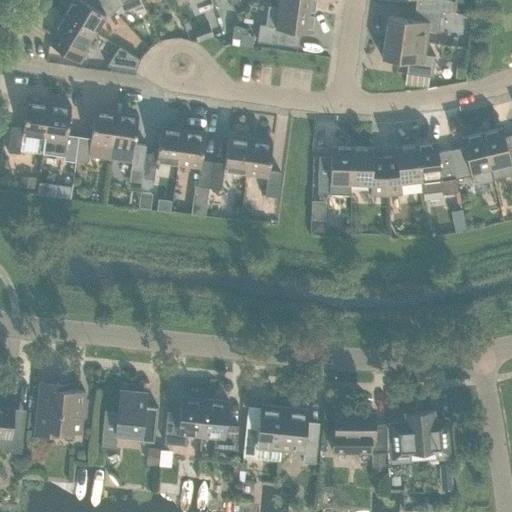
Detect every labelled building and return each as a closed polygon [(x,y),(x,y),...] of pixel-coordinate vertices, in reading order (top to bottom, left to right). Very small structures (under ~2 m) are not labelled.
[(108,16),(114,10),(105,0),(71,0),(63,12),(94,31),(105,14),(108,16)] [(139,0),(105,0),(114,10),(119,6),(122,11),(141,3),(139,0)] [(278,0),(277,6),(313,11),(314,0),(278,0)] [(415,0),(414,7),(449,12),(450,0),(415,0)] [(310,32),(313,11),(277,6),(275,26),(259,24),(256,41),(298,47),(300,30),(310,32)] [(453,13),(449,12),(414,7),(412,19),(387,16),(384,36),(426,42),(427,30),(438,31),(440,18),(452,20),(453,13)] [(83,48),(94,31),(63,12),(53,30),(61,35),(55,46),(80,61),(87,51),(83,48)] [(196,41),(212,36),(208,24),(192,29),(196,41)] [(231,37),(239,38),(241,26),(233,25),(231,37)] [(424,54),(426,42),(384,36),(381,57),(407,61),(406,73),(432,76),(435,56),(424,54)] [(135,70),(139,59),(118,46),(106,65),(135,70)] [(44,137),(48,102),(26,99),(22,128),(10,126),(7,151),(19,153),(22,134),(44,137)] [(74,161),(78,135),(66,134),(70,105),(48,102),(44,137),(65,140),(62,159),(74,161)] [(109,158),(116,112),(94,109),(90,137),(78,135),(74,161),(86,162),(87,155),(109,158)] [(144,153),(145,153),(146,145),(134,143),(138,115),(116,112),(109,158),(131,161),(128,181),(140,182),(142,170),(144,153)] [(178,163),(182,129),(160,126),(156,154),(145,153),(144,153),(142,170),(140,182),(139,188),(152,189),(153,180),(156,160),(178,163)] [(511,134),(504,137),(502,127),(481,132),(493,178),(511,173),(511,134)] [(208,187),(212,162),(200,160),(204,132),(182,129),(178,163),(199,166),(196,186),(208,187)] [(492,178),(493,178),(481,132),(461,137),(463,147),(450,149),(456,178),(470,175),(472,185),(492,180),(489,167),(490,167),(492,178)] [(245,173),(250,138),(228,135),(224,164),(212,162),(208,187),(221,189),(223,170),(245,173)] [(250,138),(245,173),(267,176),(264,195),(276,197),(280,171),(268,170),(272,141),(250,138)] [(456,178),(450,149),(437,151),(436,141),(415,143),(421,191),(422,192),(441,190),(441,194),(457,191),(455,178),(456,178)] [(401,193),(421,191),(415,143),(395,146),(396,156),(384,157),(385,186),(386,196),(402,194),(401,193)] [(350,181),(351,146),(330,145),(330,156),(318,155),(317,193),(349,193),(350,181)] [(385,186),(384,157),(372,157),(372,147),(351,146),(350,181),(369,182),(369,196),(386,196),(385,186)] [(19,175),(19,186),(34,187),(35,177),(19,175)] [(59,185),(58,196),(69,197),(70,186),(59,185)] [(203,216),(206,192),(197,191),(194,214),(203,216)] [(178,212),(181,195),(173,194),(170,210),(178,212)] [(224,211),(226,198),(208,195),(206,208),(224,211)] [(311,200),(311,219),(324,220),(325,200),(311,200)] [(311,219),(310,231),(324,231),(324,220),(311,219)] [(463,222),(452,224),(454,230),(454,232),(464,230),(463,222)] [(80,432),(84,391),(58,388),(58,383),(40,381),(34,432),(53,434),(53,429),(80,432)] [(104,410),(100,445),(114,447),(116,432),(127,433),(127,438),(153,441),(157,406),(144,404),(146,392),(119,390),(117,411),(104,410)] [(200,436),(204,397),(181,395),(178,419),(166,418),(163,442),(186,445),(187,434),(200,436)] [(204,397),(200,436),(214,437),(213,448),(235,450),(238,425),(226,424),(228,400),(204,397)] [(279,449),(284,406),(260,404),(259,411),(247,409),(242,456),(278,460),(279,459),(280,449),(279,449)] [(13,408),(0,406),(0,449),(20,452),(23,428),(11,427),(13,408)] [(279,449),(280,449),(303,452),(302,461),(315,463),(318,425),(306,424),(308,409),(284,406),(279,449)] [(386,426),(386,448),(390,448),(391,461),(408,460),(408,452),(435,449),(436,458),(449,457),(447,424),(434,425),(433,410),(404,412),(405,424),(386,426)] [(386,448),(386,426),(386,424),(373,424),(374,412),(334,412),(334,437),(373,437),(373,448),(386,448)] [(157,464),(158,447),(147,446),(145,463),(157,464)] [(371,469),(384,469),(384,452),(371,453),(371,469)] [(440,489),(452,488),(450,464),(438,465),(440,489)]
